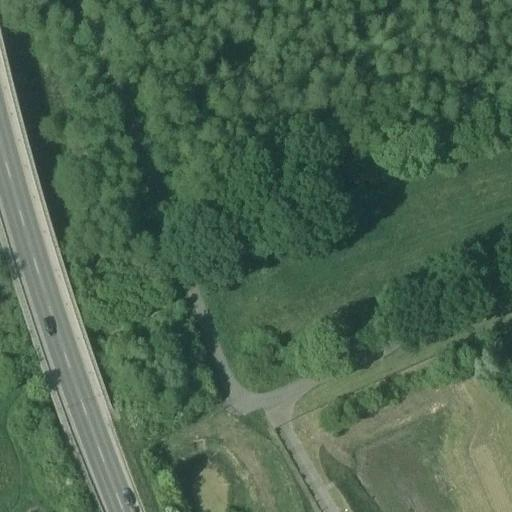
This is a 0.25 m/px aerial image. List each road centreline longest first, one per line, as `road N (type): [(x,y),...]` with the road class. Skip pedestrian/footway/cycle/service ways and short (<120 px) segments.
road 1 (track): [(79,0),(240,399),(274,399),(511,303)]
road 2 (primary): [(122,511),(81,413),(0,153)]
road 3 (track): [(274,399),(332,511)]
